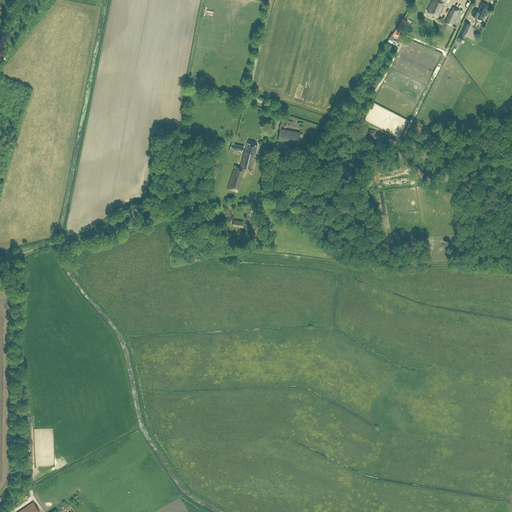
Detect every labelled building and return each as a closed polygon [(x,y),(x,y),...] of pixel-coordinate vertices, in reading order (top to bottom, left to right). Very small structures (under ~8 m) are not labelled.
[(223,0),(221,17),(229,19),(231,4),(232,4),(232,0),(223,0)] [(444,6),(446,0),(432,0),(427,11),(438,16),(440,13),(441,13),(444,6)] [(484,15),(489,6),(482,3),(478,11),(474,9),(471,14),(482,20),(484,15)] [(451,26),(459,10),(453,7),(451,11),(450,10),(445,22),(451,26)] [(398,33),(407,20),(403,18),(392,35),(401,41),(404,36),(398,33)] [(466,34),(470,24),(465,21),(459,34),(464,36),(465,33),(466,34)] [(240,43),(218,40),(217,48),(239,51),(240,43)] [(298,144),(300,133),(280,129),(278,140),(298,144)] [(255,155),(257,144),(248,142),(246,150),(245,150),(240,168),(237,167),(235,175),(233,174),(228,188),(237,191),(244,169),(252,171),(256,155),(255,155)] [(242,150),(243,146),(232,143),(231,148),(236,149),(235,152),(239,152),(239,150),(242,150)] [(12,511),(37,511),(33,501),(12,511)]
